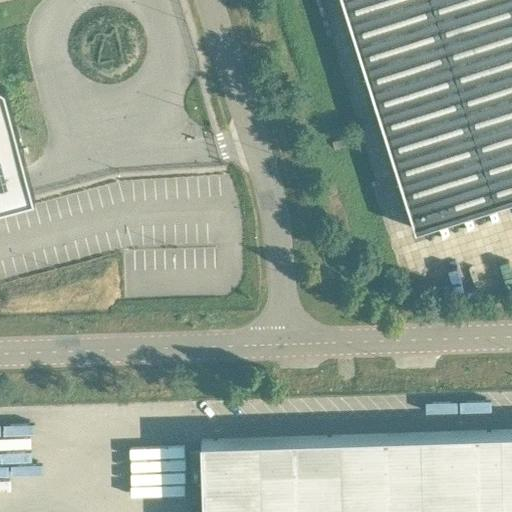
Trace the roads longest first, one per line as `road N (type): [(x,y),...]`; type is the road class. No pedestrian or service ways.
road 1 (unknown): [(69,511),(96,470),(144,429),(511,410)]
road 2 (unclassified): [(286,346),(272,200),(209,0)]
road 3 (unclassified): [(0,355),(286,346)]
road 4 (unclassified): [(286,346),(511,338)]
